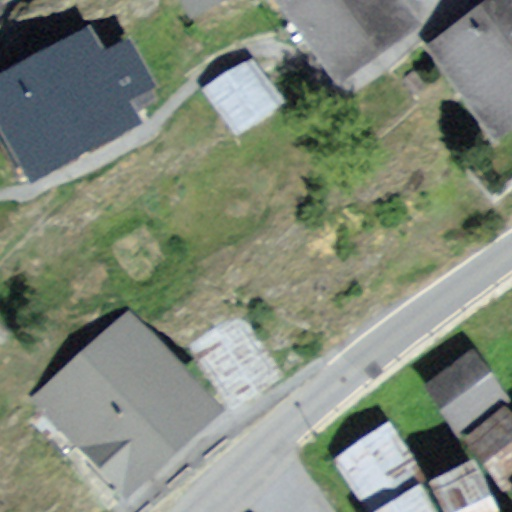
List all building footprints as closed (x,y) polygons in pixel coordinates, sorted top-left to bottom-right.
[(185,0),(191,14),(227,0),(185,0)] [(419,0),(284,0),(340,81),(432,18),(419,0)] [(511,0),(487,0),(428,43),(501,141),(511,132),(511,0)] [(127,14),(0,72),(0,115),(27,173),(171,107),(127,14)] [(241,131),(284,102),(252,56),(209,85),(241,131)] [(36,393),(128,499),(230,411),(138,305),(36,393)] [(427,383),(462,433),(511,399),(511,395),(480,348),(427,383)] [(511,407),(508,403),(470,438),(503,474),(511,465),(511,456),(507,451),(511,447),(511,407)] [(395,421),(334,456),(366,511),(497,511),(469,462),(431,484),(395,421)]
